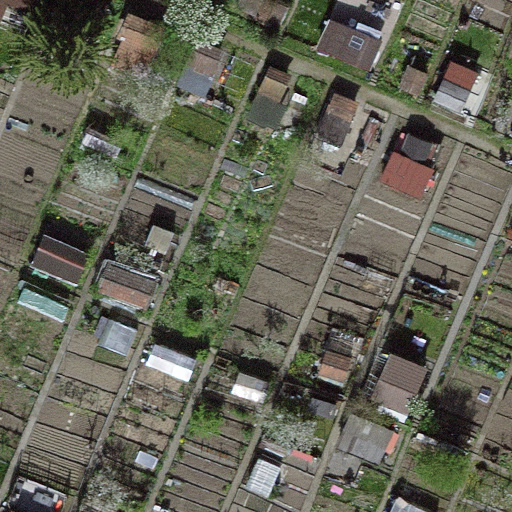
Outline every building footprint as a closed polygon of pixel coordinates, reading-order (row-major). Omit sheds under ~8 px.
[(0,0),(0,20),(1,21),(8,4),(34,15),(40,0),(0,0)] [(127,29),(112,66),(143,79),(159,42),(127,29)] [(195,40),(185,64),(214,76),(224,52),(195,40)] [(270,67),(259,91),(280,101),(291,76),(270,67)] [(410,135),(400,157),(423,167),(432,144),(410,135)] [(45,237),(32,265),(76,284),(88,256),(45,237)] [(111,265),(100,292),(139,308),(150,281),(111,265)] [(326,352),(319,376),(344,384),(352,360),(326,352)] [(390,355),(371,399),(406,414),(425,369),(390,355)] [(351,415),(337,448),(377,466),(392,433),(351,415)]
